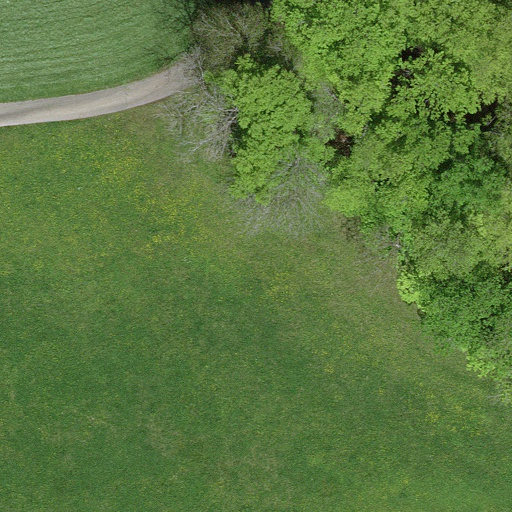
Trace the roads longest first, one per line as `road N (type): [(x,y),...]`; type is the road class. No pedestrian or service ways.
road 1 (track): [(266,0),(237,36),(150,88),(82,107),(0,116)]
road 2 (track): [(422,0),(511,83)]
